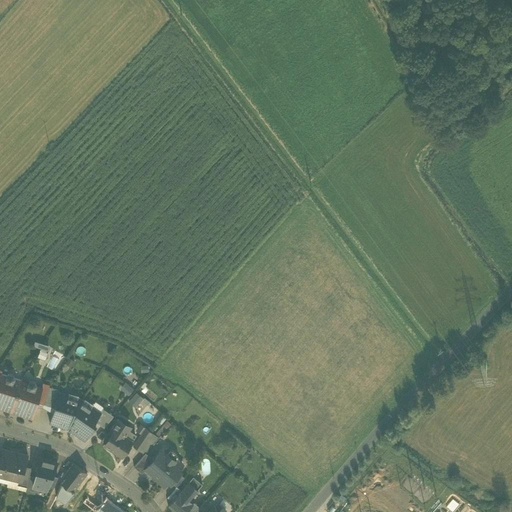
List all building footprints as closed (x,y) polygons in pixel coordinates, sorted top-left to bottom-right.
[(4,408),(12,410),(20,384),(13,382),(15,377),(13,374),(10,373),(7,374),(5,378),(0,376),(0,408),(2,409),(4,408)] [(28,381),(15,377),(13,382),(20,384),(27,387),(28,381)] [(27,387),(20,384),(12,410),(19,412),(20,415),(23,416),(25,414),(33,417),(36,406),(37,401),(41,389),(35,387),(36,384),(35,381),(31,380),(28,381),(27,387)] [(124,380),(118,386),(126,393),(131,387),(124,380)] [(37,401),(43,403),(49,386),(42,384),(42,386),(41,389),(37,401)] [(60,390),(49,386),(43,403),(54,407),(59,391),(60,391),(60,390)] [(133,406),(141,396),(134,390),(126,400),(133,406)] [(49,422),(68,428),(70,425),(74,410),(81,398),(71,395),(69,399),(59,396),(60,391),(59,391),(54,407),(52,411),(49,422)] [(90,404),(81,398),(74,410),(70,425),(68,428),(85,439),(96,424),(94,422),(95,421),(101,412),(100,411),(97,415),(87,408),(90,404)] [(43,403),(42,406),(52,411),(54,407),(43,403)] [(100,411),(90,404),(87,408),(97,415),(100,411)] [(95,421),(104,427),(113,415),(103,408),(100,411),(101,412),(95,421)] [(114,428),(124,435),(127,430),(129,427),(118,419),(115,423),(114,423),(112,426),(106,434),(105,434),(101,439),(105,442),(114,428)] [(122,455),(132,440),(124,435),(114,428),(105,442),(104,444),(122,455)] [(131,446),(138,450),(150,433),(143,429),(131,446)] [(135,435),(127,430),(124,435),(132,440),(135,435)] [(138,450),(143,454),(145,452),(157,438),(150,433),(138,450)] [(175,458),(178,455),(177,454),(177,453),(176,452),(175,451),(174,450),(172,449),(171,449),(170,448),(167,451),(163,447),(153,458),(146,467),(146,468),(152,473),(152,476),(164,486),(168,481),(171,483),(171,482),(179,473),(181,471),(178,469),(182,464),(175,458)] [(0,473),(9,476),(15,452),(2,449),(0,457),(0,458),(0,473)] [(28,455),(15,452),(9,476),(18,478),(22,479),(25,466),(28,455)] [(153,458),(145,452),(143,454),(133,466),(142,473),(146,468),(146,467),(153,458)] [(36,485),(46,488),(47,486),(52,474),(57,462),(40,457),(35,476),(33,485),(36,485)] [(62,483),(73,491),(87,473),(73,463),(66,472),(69,473),(62,483)] [(17,484),(26,486),(29,474),(31,467),(25,466),(22,479),(18,478),(17,484)] [(171,482),(176,486),(184,477),(179,473),(171,482)] [(35,476),(29,474),(26,486),(25,491),(34,493),(36,485),(33,485),(35,476)] [(47,486),(52,489),(58,477),(52,474),(47,486)] [(168,505),(176,511),(185,511),(186,511),(193,503),(193,502),(189,499),(202,483),(193,475),(181,489),(171,500),(168,505)] [(74,492),(73,491),(62,483),(56,496),(65,503),(74,492)] [(181,489),(176,486),(167,496),(171,500),(181,489)] [(93,489),(86,498),(96,506),(103,497),(93,489)] [(48,504),(53,507),(57,498),(53,495),(48,504)] [(93,510),(96,506),(86,498),(83,502),(93,510)] [(123,511),(106,499),(96,511),(123,511)] [(186,511),(187,511),(195,511),(200,507),(193,501),(193,502),(193,503),(186,511)] [(221,511),(225,508),(218,502),(214,507),(212,505),(206,511),(221,511)]
